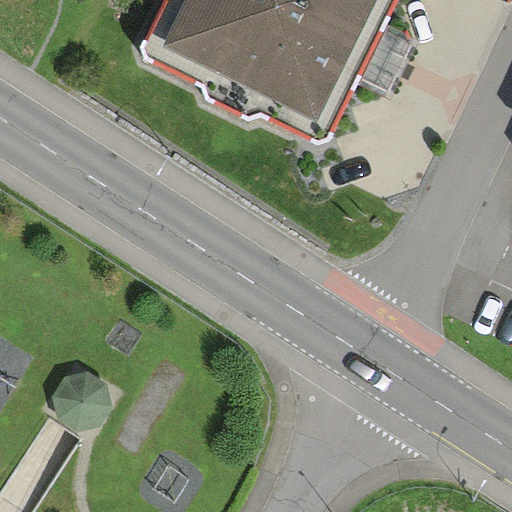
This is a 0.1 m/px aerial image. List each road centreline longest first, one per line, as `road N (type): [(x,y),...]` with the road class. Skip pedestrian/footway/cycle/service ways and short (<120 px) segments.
road 1 (primary): [(0,117),(365,356)]
road 2 (residential): [(365,356),(511,56)]
road 3 (residential): [(365,356),(285,511)]
road 4 (primary): [(365,356),(511,451)]
